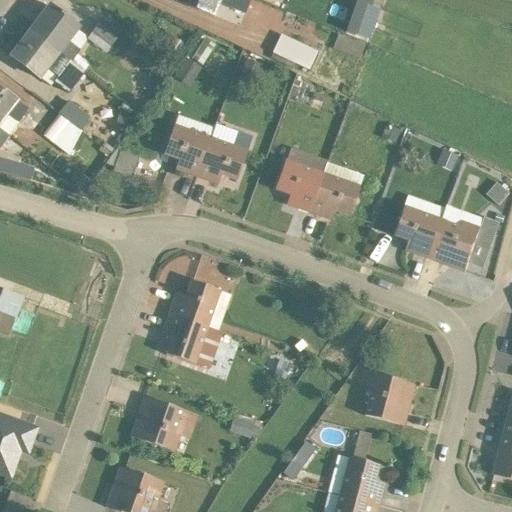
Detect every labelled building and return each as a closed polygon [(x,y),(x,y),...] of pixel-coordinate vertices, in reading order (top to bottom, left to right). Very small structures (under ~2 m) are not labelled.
[(243,16),(249,0),(174,0),(173,4),(212,20),(218,6),(243,16)] [(368,41),(378,10),(355,3),(345,33),(368,41)] [(47,4),(26,31),(83,73),(89,66),(75,55),(84,42),(84,38),(77,32),(79,28),(47,4)] [(117,38),(123,30),(104,15),(98,23),(98,24),(117,38)] [(117,38),(98,24),(85,39),(104,55),(117,38)] [(67,95),(83,73),(26,31),(6,58),(38,82),(40,80),(50,87),(52,83),(67,95)] [(279,35),(268,60),(291,70),(293,65),(307,72),(316,53),(279,35)] [(363,48),(336,37),(331,49),(358,60),(363,48)] [(190,60),(201,67),(215,48),(204,40),(190,60)] [(185,60),(173,78),(188,88),(199,69),(185,60)] [(237,79),(254,84),(260,66),(243,60),(237,79)] [(148,75),(147,90),(158,90),(160,88),(161,75),(148,75)] [(0,93),(0,131),(8,137),(27,111),(4,92),(2,95),(0,93)] [(57,115),(80,133),(88,118),(67,102),(57,115)] [(80,133),(57,115),(43,137),(68,156),(80,133)] [(213,129),(177,117),(162,156),(176,162),(174,172),(195,179),(213,129)] [(213,129),(195,179),(217,187),(220,177),(235,182),(251,138),(215,125),(213,129)] [(398,132),(384,126),(380,139),(394,144),(398,132)] [(286,206),(309,214),(326,162),(289,149),(274,192),(288,197),(286,206)] [(0,173),(28,182),(32,169),(16,165),(19,159),(0,150),(0,173)] [(455,157),(441,151),(434,166),(449,172),(455,157)] [(138,159),(119,153),(112,173),(130,180),(138,159)] [(325,165),(309,214),(330,222),(334,213),(348,218),(362,177),(325,165)] [(88,180),(75,170),(67,181),(79,191),(88,180)] [(496,183),(482,198),(495,210),(509,195),(496,183)] [(443,210),(406,197),(392,237),(416,246),(412,255),(426,260),(443,210)] [(464,274),(483,221),(444,207),(443,210),(426,260),(464,274)] [(174,295),(167,316),(217,334),(230,297),(190,283),(184,298),(174,295)] [(1,290),(0,292),(0,334),(5,337),(12,319),(14,320),(22,299),(1,290)] [(163,356),(207,371),(220,335),(217,334),(167,316),(159,338),(168,341),(163,356)] [(283,381),(289,366),(277,362),(272,377),(283,381)] [(412,386),(367,375),(363,392),(368,393),(362,417),(401,427),(412,386)] [(142,398),(127,438),(173,454),(179,436),(189,439),(196,417),(142,398)] [(511,439),(511,400),(503,437),(511,439)] [(232,419),(228,432),(247,439),(249,433),(255,435),(259,423),(235,415),(233,419),(232,419)] [(0,475),(9,478),(18,451),(26,454),(34,430),(0,417),(0,475)] [(349,460),(346,459),(335,456),(326,492),(337,495),(337,496),(378,507),(384,485),(374,482),(378,468),(362,463),(369,436),(356,432),(349,460)] [(511,439),(503,437),(492,477),(511,482),(511,439)] [(305,464),(290,460),(284,479),(300,484),(305,464)] [(162,484),(118,469),(104,508),(114,511),(164,511),(167,505),(157,502),(162,484)] [(26,511),(31,501),(8,493),(1,511),(26,511)] [(376,511),(378,507),(337,496),(332,511),(376,511)]
